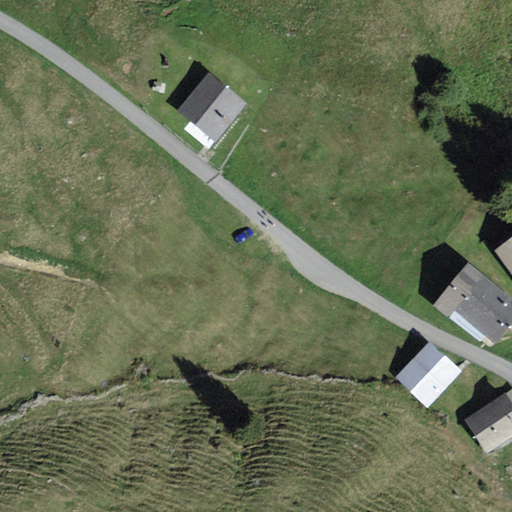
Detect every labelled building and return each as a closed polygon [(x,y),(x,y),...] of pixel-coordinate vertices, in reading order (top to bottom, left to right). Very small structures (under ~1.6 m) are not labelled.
[(236,106),(200,78),(172,113),(207,142),(236,106)] [(511,234),(491,250),(511,278),(511,234)] [(508,309),(458,271),(432,305),(481,343),(508,309)] [(423,348),(396,379),(426,405),(453,374),(423,348)] [(511,417),(498,398),(463,423),(483,451),(511,431),(511,417)]
